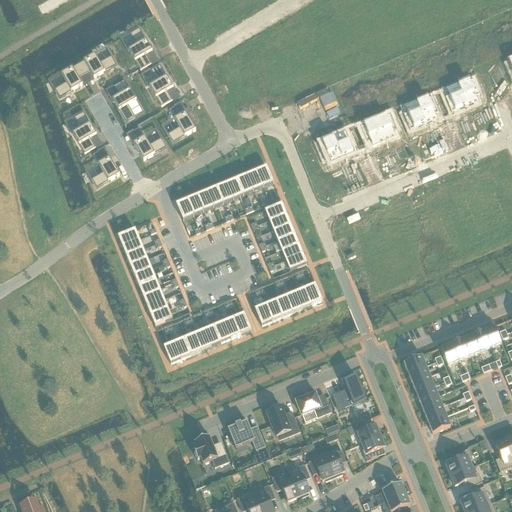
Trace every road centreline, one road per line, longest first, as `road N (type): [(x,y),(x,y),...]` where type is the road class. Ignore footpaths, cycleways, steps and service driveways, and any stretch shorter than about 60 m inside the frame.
road 1 (unclassified): [(318,218),(511,137)]
road 2 (residential): [(364,360),(200,428)]
road 3 (unclassified): [(8,287),(145,193)]
road 4 (unclassified): [(318,218),(374,356)]
road 5 (unclassified): [(232,144),(266,128),(280,131),(318,218)]
road 6 (residential): [(386,358),(511,307)]
road 7 (unclassified): [(189,64),(298,0)]
